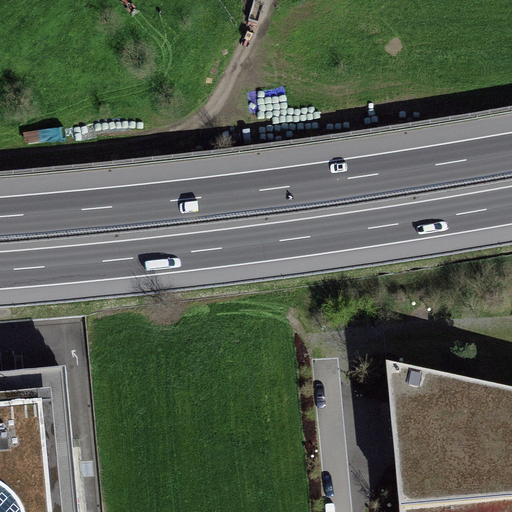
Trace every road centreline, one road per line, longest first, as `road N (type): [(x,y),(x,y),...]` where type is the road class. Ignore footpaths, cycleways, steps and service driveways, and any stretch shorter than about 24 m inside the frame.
road 1 (motorway): [(0,272),(511,206)]
road 2 (motorway): [(511,151),(311,183),(0,215)]
